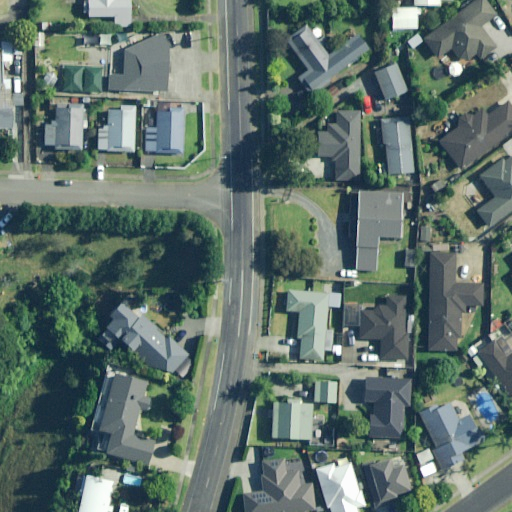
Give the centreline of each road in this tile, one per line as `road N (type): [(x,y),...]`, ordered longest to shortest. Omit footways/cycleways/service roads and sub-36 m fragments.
road 1 (tertiary): [(197,511),(234,364),(242,200)]
road 2 (residential): [(242,200),(0,189)]
road 3 (tertiary): [(242,200),(236,0)]
